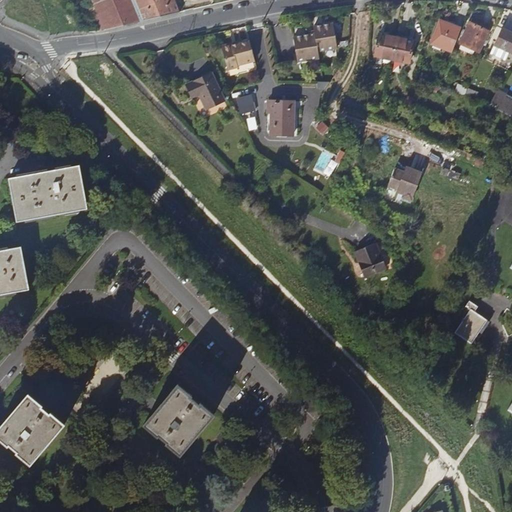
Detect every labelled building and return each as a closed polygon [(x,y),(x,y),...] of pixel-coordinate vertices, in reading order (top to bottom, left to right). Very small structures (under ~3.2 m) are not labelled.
[(173,0),(93,0),(104,30),(179,12),(173,0)] [(459,42),(478,51),(490,26),(472,17),(459,42)] [(459,34),(462,26),(440,18),(431,42),(453,50),(459,34)] [(311,35),(294,37),(298,62),(319,59),(318,52),(337,49),(334,24),(314,27),(315,34),(311,35)] [(511,53),(511,31),(503,27),(489,51),(503,59),(508,51),(511,53)] [(392,60),(396,38),(379,34),(375,56),(392,60)] [(396,38),(392,60),(409,63),(413,41),(396,38)] [(255,61),(250,41),(233,45),(232,43),(222,45),(228,70),(238,67),(238,65),(255,61)] [(202,98),(219,90),(207,62),(182,74),(188,86),(195,83),(202,98)] [(439,86),(416,77),(413,84),(437,93),(439,86)] [(511,116),(511,101),(504,97),(507,92),(499,87),(489,105),(490,106),(511,116)] [(468,88),(465,95),(475,100),(478,93),(468,88)] [(345,102),(356,109),(361,101),(350,94),(345,102)] [(200,96),(194,98),(202,113),(207,111),(200,96)] [(271,113),(271,134),(293,135),(294,101),(271,101),(271,113)] [(241,111),(255,110),(255,102),(241,103),(241,111)] [(315,170),(333,177),(342,155),(324,148),(315,170)] [(9,179),(17,222),(87,209),(79,166),(9,179)] [(404,171),(395,168),(388,185),(397,189),(396,191),(403,194),(401,199),(411,202),(422,172),(413,169),(412,171),(405,168),(404,171)] [(362,274),(383,267),(373,241),(353,249),(362,274)] [(0,250),(0,294),(29,289),(21,246),(0,250)] [(455,333),(472,343),(487,320),(475,311),(478,307),(469,301),(466,306),(470,309),(455,333)] [(192,396),(178,384),(144,424),(158,437),(159,435),(167,442),(166,443),(180,455),(215,415),(200,403),(199,404),(191,397),(192,396)] [(31,465),(65,424),(50,412),(49,413),(41,407),(42,405),(28,393),(0,426),(0,439),(8,446),(9,445),(17,451),(16,453),(31,465)]
